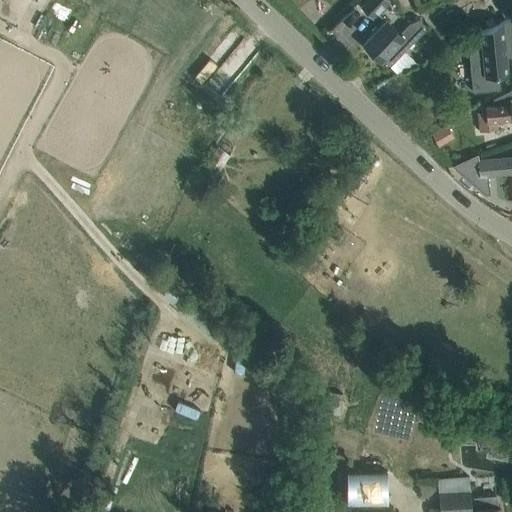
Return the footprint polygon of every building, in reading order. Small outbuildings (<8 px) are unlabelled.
[(365,0),(361,5),(372,16),(387,0),(365,0)] [(511,16),(494,25),(495,37),(510,36),(511,35),(511,16)] [(409,22),(399,32),(386,19),(363,43),(382,61),(384,59),(390,65),(427,26),(419,18),(409,22)] [(478,44),(468,45),(473,91),(500,88),(499,74),(507,73),(506,56),(511,56),(510,36),(495,37),(494,25),(477,33),(478,44)] [(444,49),(441,43),(428,50),(431,56),(444,49)] [(511,119),(511,87),(492,98),(493,104),(486,104),(486,106),(482,106),(482,110),(478,111),(480,128),(496,127),(495,119),(511,118),(511,120),(511,119)] [(511,155),(477,159),(479,175),(511,172),(511,155)] [(331,220),(344,200),(336,195),(323,215),(331,220)] [(439,511),(499,511),(499,505),(497,505),(496,494),(470,496),(468,476),(437,479),(439,511)]
